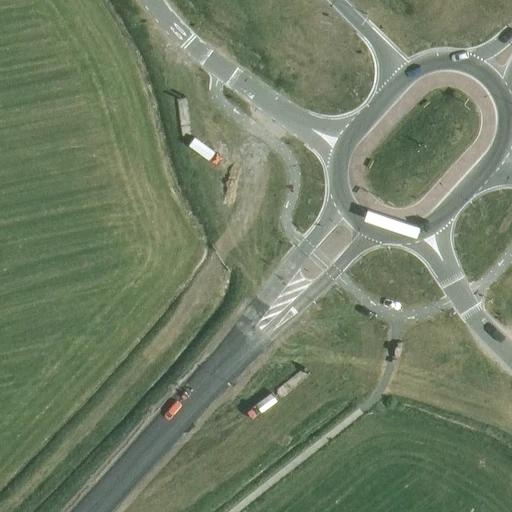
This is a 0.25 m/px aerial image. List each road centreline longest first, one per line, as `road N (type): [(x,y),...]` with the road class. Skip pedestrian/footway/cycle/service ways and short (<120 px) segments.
road 1 (track): [(279,110),(254,143),(251,198),(239,227),(169,332),(3,511)]
road 2 (unclassified): [(342,147),(200,55),(150,0)]
road 3 (trunk): [(92,511),(235,353)]
road 4 (trunk): [(340,197),(238,335),(235,353)]
road 5 (trunk): [(235,353),(251,348),(377,234)]
road 6 (tertiary): [(511,357),(468,310),(424,230)]
